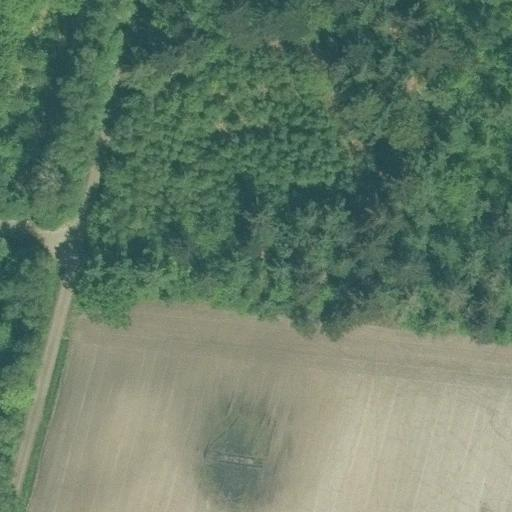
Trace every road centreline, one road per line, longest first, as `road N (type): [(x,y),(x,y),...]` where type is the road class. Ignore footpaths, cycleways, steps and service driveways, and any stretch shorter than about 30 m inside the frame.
road 1 (unclassified): [(69,271),(139,0)]
road 2 (track): [(6,511),(69,271)]
